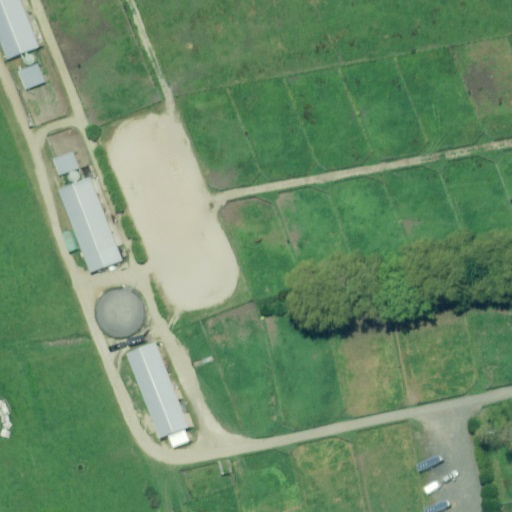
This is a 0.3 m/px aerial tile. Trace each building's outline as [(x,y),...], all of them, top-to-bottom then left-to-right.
[(45,48),(26,0),(0,0),(0,24),(14,60),(45,48)] [(42,62),(38,53),(27,58),(31,67),(42,62)] [(51,83),(45,65),(25,73),(31,90),(51,83)] [(83,169),(85,169),(79,152),(59,159),(64,176),(72,173),(83,169)] [(88,247),(97,272),(128,261),(97,178),(66,190),(81,229),(69,233),(76,252),(88,247)] [(192,429),(197,427),(163,343),(135,354),(168,439),(175,436),(180,448),(197,441),(192,429)]
